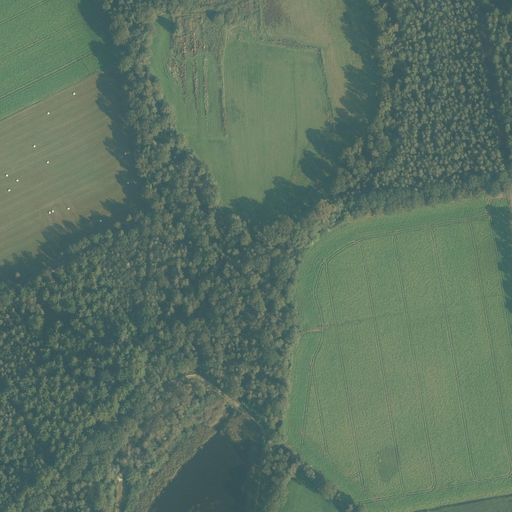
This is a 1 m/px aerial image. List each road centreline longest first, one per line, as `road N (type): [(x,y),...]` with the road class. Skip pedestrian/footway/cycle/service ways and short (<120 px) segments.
road 1 (track): [(91,511),(122,438),(162,382),(158,354),(138,333)]
road 2 (track): [(510,186),(478,0)]
road 3 (track): [(0,296),(148,218)]
road 4 (track): [(379,210),(510,186)]
